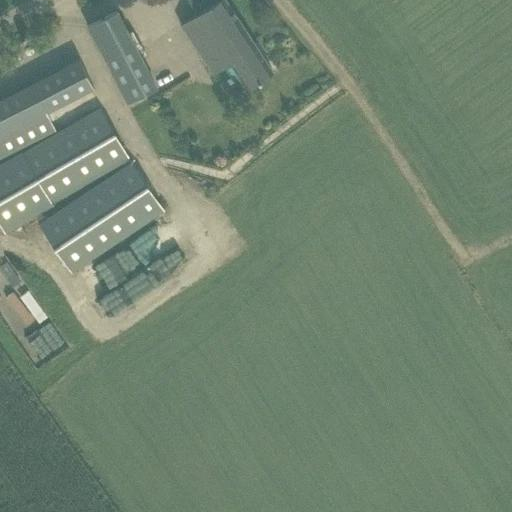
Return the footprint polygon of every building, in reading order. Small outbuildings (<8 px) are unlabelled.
[(180,24),(191,40),(205,61),(213,73),(228,63),(246,89),(256,82),(272,71),(225,0),(189,0),(198,12),(180,24)] [(88,25),(97,43),(127,103),(158,86),(125,28),(116,10),(88,25)] [(0,98),(0,158),(56,130),(46,113),(93,87),(88,76),(79,58),(0,98)] [(129,160),(100,106),(88,114),(0,161),(0,224),(5,233),(129,160)] [(72,273),(164,211),(130,160),(38,222),(72,273)]
